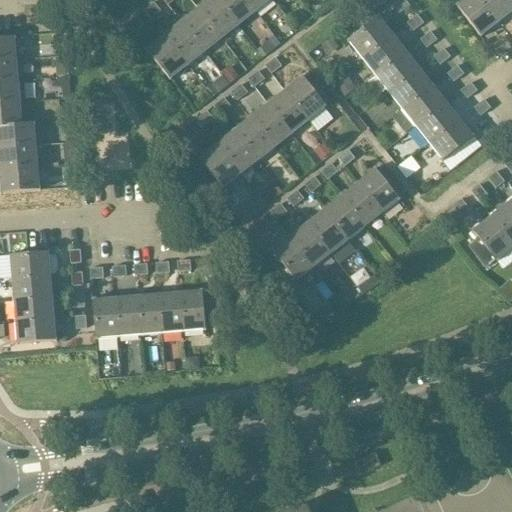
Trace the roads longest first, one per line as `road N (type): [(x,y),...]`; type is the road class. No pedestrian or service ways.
road 1 (tertiary): [(511,346),(307,411),(2,456)]
road 2 (tertiary): [(7,488),(313,432),(511,363)]
road 3 (residential): [(0,226),(141,225)]
